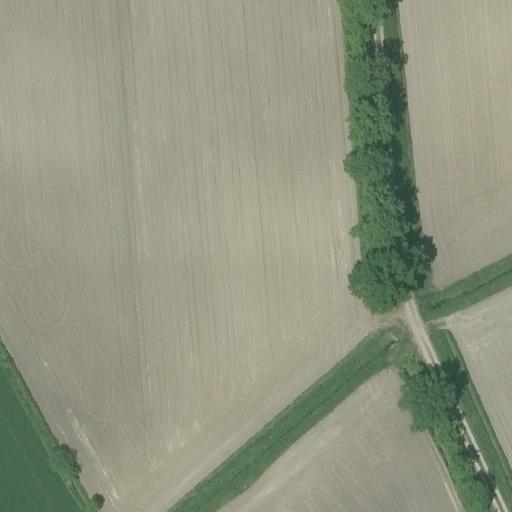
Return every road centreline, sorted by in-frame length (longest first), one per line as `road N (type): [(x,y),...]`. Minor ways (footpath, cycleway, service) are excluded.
road 1 (track): [(413,307),(383,0)]
road 2 (track): [(499,511),(413,307)]
